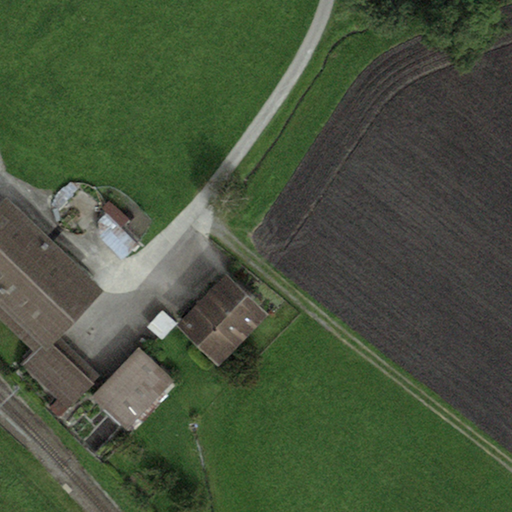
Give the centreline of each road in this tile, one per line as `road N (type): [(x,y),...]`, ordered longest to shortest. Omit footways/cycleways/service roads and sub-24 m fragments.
road 1 (track): [(196,211),(511,474)]
road 2 (track): [(330,0),(317,38),(264,124),(116,308)]
